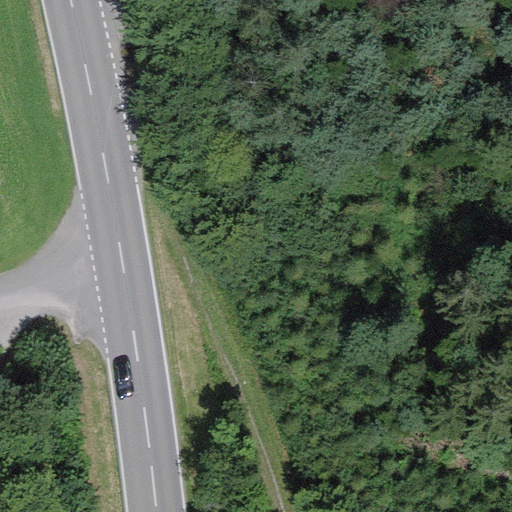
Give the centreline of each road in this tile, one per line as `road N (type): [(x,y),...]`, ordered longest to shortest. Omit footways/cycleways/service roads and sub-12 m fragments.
road 1 (tertiary): [(71,0),(122,263),(154,511)]
road 2 (track): [(122,263),(0,299)]
